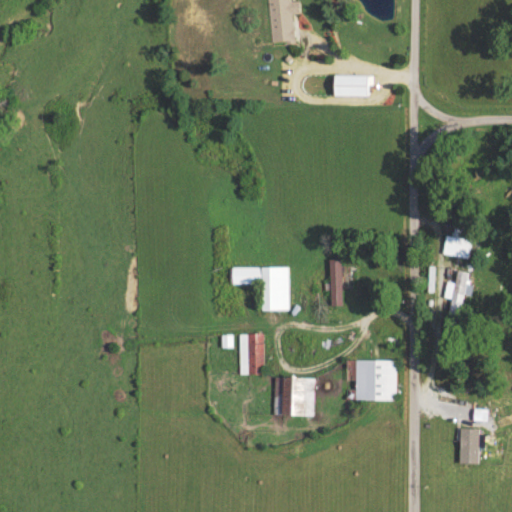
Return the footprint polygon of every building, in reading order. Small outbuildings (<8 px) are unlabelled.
[(290,18),(298,17),(298,6),(288,6),(287,0),(266,0),(268,46),(291,46),(290,18)] [(334,99),(367,100),(368,79),(335,79),(334,99)] [(445,238),(441,257),(468,262),(471,243),(459,241),(461,229),(452,228),(450,239),(445,238)] [(340,263),(328,263),(330,310),(342,309),(340,263)] [(261,314),(287,314),(287,270),(230,271),(231,288),(261,287),(261,314)] [(442,301),(449,303),(445,324),(454,326),(460,298),(470,300),(472,288),(465,286),(467,276),(456,274),(453,286),(445,285),(442,301)] [(221,352),(232,351),(231,338),(220,339),(221,352)] [(261,338),(237,338),(237,378),(262,378),(261,338)] [(344,404),(395,404),(396,364),(345,363),(344,404)] [(311,419),(313,382),(273,380),(272,405),(276,405),(275,417),(311,419)] [(478,433),(459,432),(458,467),(477,467),(478,433)]
